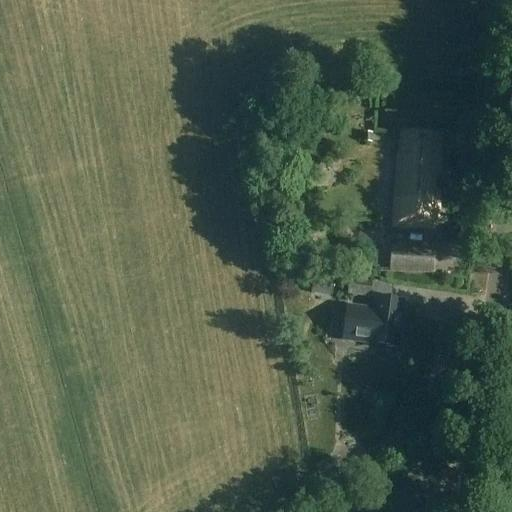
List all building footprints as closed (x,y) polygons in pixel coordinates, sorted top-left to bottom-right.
[(372,134),(363,134),(363,143),(372,144),(372,134)] [(393,227),(436,231),(439,193),(433,193),(435,178),(440,178),(441,158),(440,158),(442,138),(402,135),(400,156),(398,156),(393,227)] [(393,247),(391,271),(433,274),(435,250),(413,249),(413,252),(402,251),(402,247),(393,247)] [(376,268),(377,248),(366,248),(365,267),(376,268)] [(356,270),(357,253),(342,252),(341,269),(356,270)] [(314,277),(311,294),(332,297),(334,279),(314,277)] [(352,279),(350,294),(371,297),(371,296),(373,282),(352,279)] [(343,340),(358,342),(372,344),(401,348),(407,301),(371,296),(371,297),(375,297),(373,310),(347,306),(343,340)] [(337,337),(338,322),(320,321),(319,327),(326,328),(325,336),(337,337)] [(339,458),(315,467),(324,490),(348,480),(339,458)]
